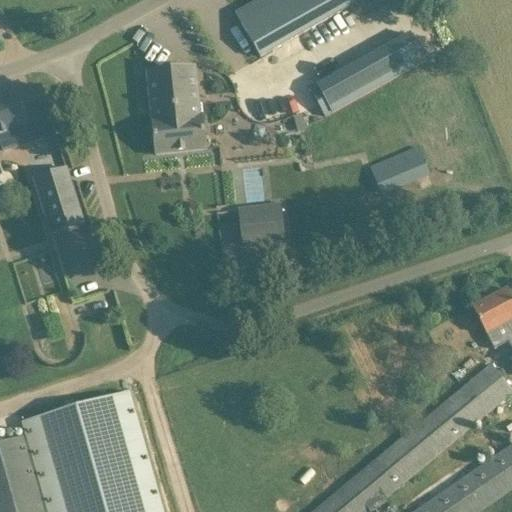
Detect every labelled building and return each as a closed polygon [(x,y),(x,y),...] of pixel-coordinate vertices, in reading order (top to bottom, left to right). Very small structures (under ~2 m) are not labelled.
[(245,33),(259,59),(365,0),(262,0),(235,15),(245,33)] [(411,36),(317,88),(332,114),(425,62),(423,58),(411,36)] [(156,156),(207,150),(203,118),(199,118),(194,69),(148,73),(153,123),(156,156)] [(41,88),(0,100),(0,140),(4,152),(56,136),(51,121),(52,120),(41,88)] [(421,149),(370,163),(378,194),(429,180),(421,149)] [(51,235),(53,234),(84,225),(67,170),(34,180),(51,235)] [(257,222),(255,211),(239,212),(243,246),(284,242),(282,220),(257,222)] [(80,319),(118,305),(112,291),(74,305),(80,319)] [(511,299),(508,291),(472,310),(486,336),(488,339),(494,351),(508,344),(511,342),(511,344),(511,350),(511,351),(511,350),(511,299)] [(481,511),(511,491),(511,445),(415,511),(394,511),(387,500),(511,394),(511,392),(491,367),(314,511),(481,511)] [(161,511),(134,393),(19,419),(24,438),(0,443),(0,511),(161,511)]
